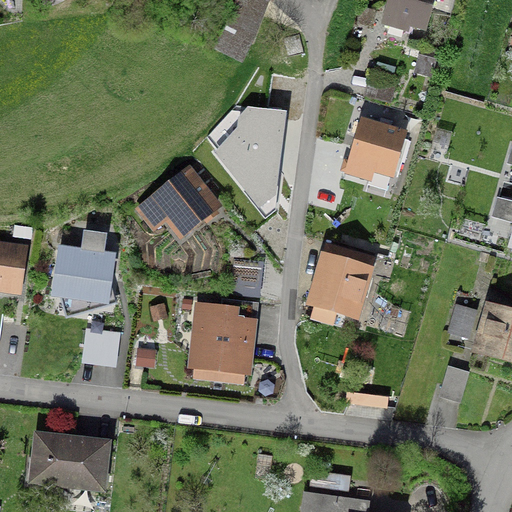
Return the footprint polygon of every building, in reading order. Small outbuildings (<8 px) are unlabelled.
[(450,0),(390,0),(383,26),(403,31),(405,24),(421,29),(427,9),(447,15),(450,0)] [(238,62),(251,37),(226,27),(214,51),(238,62)] [(415,72),(427,75),(432,56),(421,53),(415,72)] [(393,82),(369,75),(363,96),(387,103),(393,82)] [(370,170),(395,178),(406,142),(400,140),(401,136),(361,124),(349,165),(342,163),(340,172),(367,180),(370,170)] [(253,143),(278,152),(282,138),(258,130),(253,143)] [(151,201),(179,236),(214,208),(186,173),(151,201)] [(0,290),(15,293),(21,251),(0,248),(0,290)] [(52,296),(104,303),(111,259),(58,251),(52,296)] [(333,264),(323,261),(310,305),(316,307),(312,320),(343,329),(347,316),(352,318),(365,273),(358,271),(360,263),(335,256),(333,264)] [(230,297),(260,300),(264,263),(234,259),(230,297)] [(511,363),(511,316),(495,311),(496,306),(487,303),(473,352),(511,363)] [(448,333),(463,337),(470,313),(455,309),(448,333)] [(194,360),(243,366),(247,326),(218,323),(219,313),(199,311),(194,360)] [(119,334),(87,330),(83,358),(115,363),(119,334)] [(461,403),(470,373),(449,366),(439,397),(461,403)] [(31,482),(99,490),(104,446),(36,438),(31,482)] [(346,492),(347,478),(311,474),(309,488),(346,492)]
